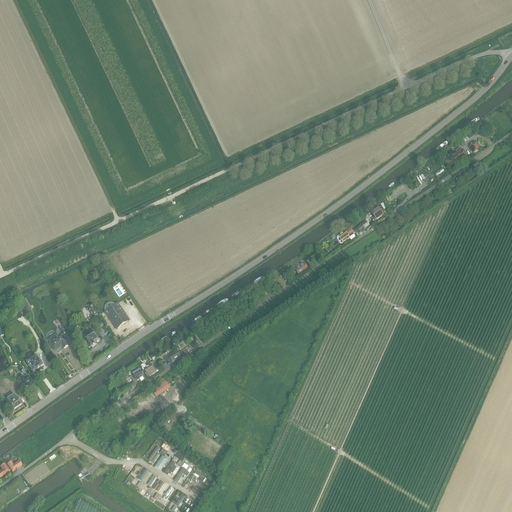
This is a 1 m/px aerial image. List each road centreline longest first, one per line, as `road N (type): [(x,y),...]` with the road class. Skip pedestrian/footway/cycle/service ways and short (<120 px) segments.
road 1 (residential): [(511,134),(69,437)]
road 2 (track): [(407,85),(0,275)]
road 3 (tertiary): [(171,315),(412,148),(488,86),(511,56)]
road 4 (track): [(116,221),(14,0)]
road 5 (track): [(313,511),(402,309)]
road 6 (tertiary): [(171,315),(0,435)]
road 7 (unclassified): [(369,0),(407,85),(463,58),(511,56)]
road 8 (residential): [(191,497),(141,462),(103,458),(69,437)]
